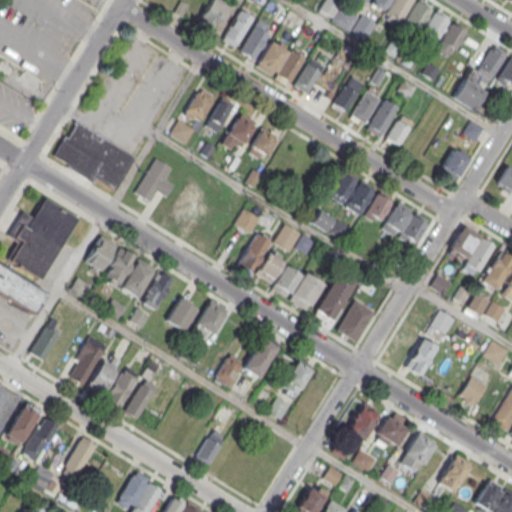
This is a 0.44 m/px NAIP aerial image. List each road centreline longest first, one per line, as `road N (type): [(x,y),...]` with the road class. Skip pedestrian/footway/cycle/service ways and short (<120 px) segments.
road 1 (residential): [(22,162),(511,464)]
road 2 (residential): [(511,114),(259,511)]
road 3 (residential): [(511,230),(471,205),(443,207),(118,6)]
road 4 (residential): [(0,366),(236,511)]
road 5 (residential): [(22,162),(121,0)]
